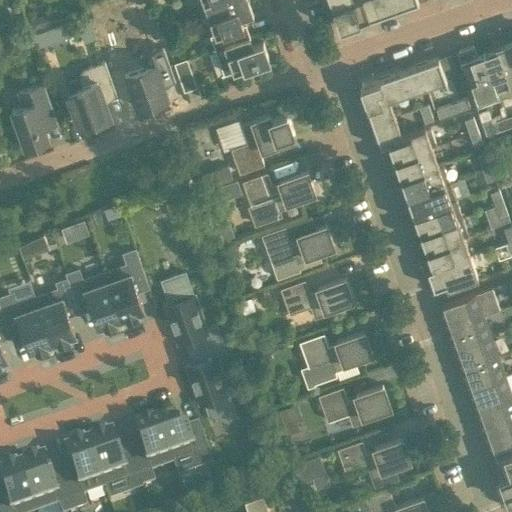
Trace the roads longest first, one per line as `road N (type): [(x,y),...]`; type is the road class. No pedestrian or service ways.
road 1 (residential): [(320,67),(340,96),(486,511)]
road 2 (residential): [(0,441),(165,383),(150,339),(0,391)]
road 3 (residential): [(320,67),(0,181)]
road 4 (residential): [(320,67),(509,0)]
